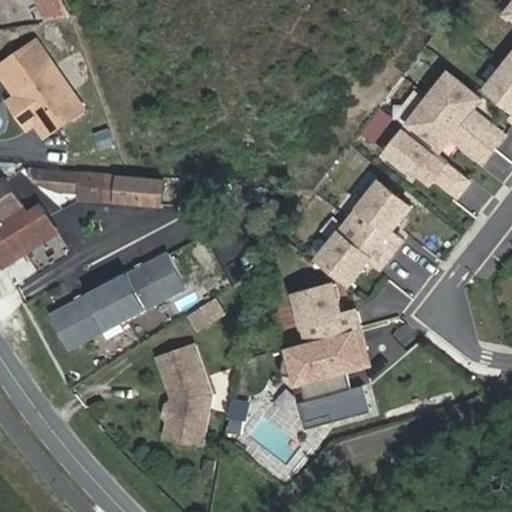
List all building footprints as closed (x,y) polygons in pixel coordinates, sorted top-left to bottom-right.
[(38,0),(46,21),(66,17),(58,0),(38,0)] [(0,67),(0,68),(19,95),(23,92),(43,119),(38,123),(47,136),(86,108),(39,40),(0,67)] [(511,117),(511,66),(507,63),(488,87),(511,106),(511,117)] [(449,72),(430,97),(494,147),(504,134),(482,117),(478,122),(468,114),(481,97),(449,72)] [(23,92),(19,95),(10,101),(29,129),(38,123),(43,119),(23,92)] [(430,97),(410,122),(442,147),(455,130),(465,138),(461,143),(484,160),(494,147),(430,97)] [(470,178),(406,127),(386,153),(415,176),(419,170),(428,159),(433,163),(428,170),(436,177),(458,193),(470,178)] [(93,132),(98,149),(114,145),(109,128),(93,132)] [(433,181),(436,177),(428,170),(433,163),(428,159),(419,170),(433,181)] [(80,197),(160,204),(163,178),(30,167),(30,175),(37,180),(37,182),(59,189),(80,191),(80,197)] [(0,255),(6,264),(58,231),(42,206),(28,214),(5,179),(0,182),(0,255)] [(380,180),(350,219),(388,249),(399,236),(391,230),(411,204),(380,180)] [(388,249),(350,219),(320,257),(351,281),(370,256),(378,262),(388,249)] [(47,306),(64,346),(188,294),(171,255),(47,306)] [(296,292),(309,339),(359,326),(361,326),(356,309),(342,313),(334,282),(296,292)] [(187,314),(197,331),(227,313),(216,296),(187,314)] [(365,348),(359,326),(309,339),(287,345),(281,372),(300,377),(306,399),(301,400),(307,420),(330,413),(332,420),(371,410),(364,383),(349,387),(341,355),(365,348)] [(194,345),(159,357),(171,389),(176,387),(178,394),(173,396),(172,401),(166,404),(164,414),(170,418),(166,437),(203,444),(212,392),(194,345)] [(369,362),(365,348),(341,355),(344,369),(369,362)]
